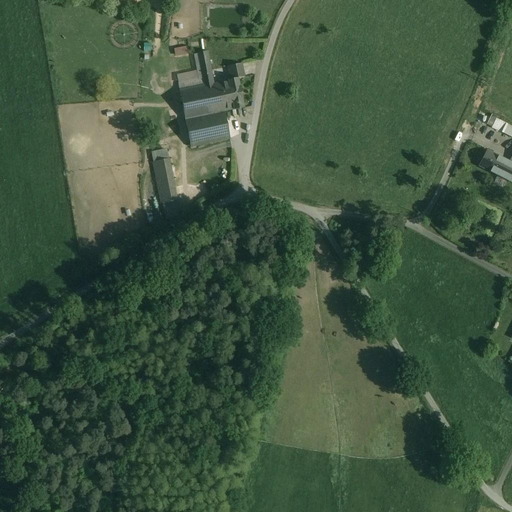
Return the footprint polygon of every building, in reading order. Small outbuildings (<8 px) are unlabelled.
[(176,56),(190,54),(189,45),(175,47),(176,56)] [(208,51),(198,53),(204,86),(214,84),(211,70),(208,51)] [(242,64),(229,66),(232,80),(238,79),(245,77),(243,66),(242,64)] [(229,81),(234,109),(235,110),(244,108),(238,79),(232,80),(229,81)] [(229,81),(219,83),(225,111),(234,109),(229,81)] [(204,86),(180,91),(186,120),(225,111),(219,83),(214,84),(204,86)] [(225,111),(186,120),(191,146),(230,138),(225,111)] [(511,125),(491,115),(487,125),(511,137),(511,125)] [(511,163),(505,160),(487,151),(479,166),(508,181),(511,173),(511,163)] [(162,204),(177,201),(173,180),(169,159),(153,162),(162,204)]
